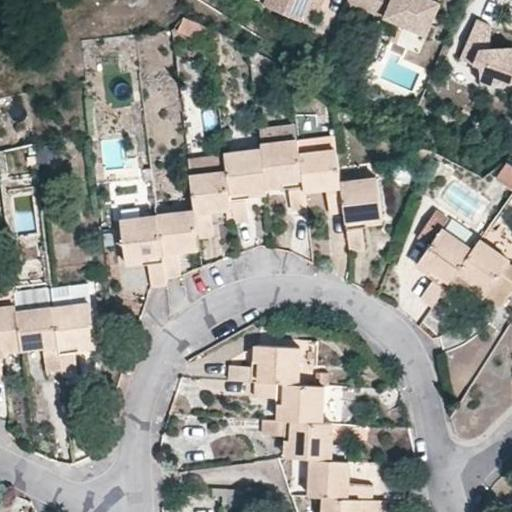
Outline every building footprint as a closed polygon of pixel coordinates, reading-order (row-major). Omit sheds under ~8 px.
[(264,0),(262,6),(309,26),(319,0),(264,0)] [(432,22),(441,1),(438,0),(347,0),(433,35),(437,25),(432,22)] [(462,58),(481,67),(482,84),(511,84),(511,58),(509,58),(509,49),(492,50),(492,26),(477,20),(462,58)] [(260,132),(261,145),(298,140),(296,127),(260,132)] [(307,209),(305,191),(300,154),(298,140),(261,145),(262,148),(267,187),(288,185),(292,210),(307,209)] [(267,193),(267,187),(262,148),(225,153),(228,171),(232,208),(234,222),(248,220),(246,195),(267,193)] [(3,152),(4,158),(17,156),(16,150),(3,152)] [(345,211),(342,183),(337,150),(300,154),(305,191),(326,189),(330,212),(345,211)] [(188,158),(191,175),(228,171),(225,153),(188,158)] [(511,165),(508,163),(496,179),(511,190),(511,165)] [(232,208),(228,171),(191,175),(195,210),(199,236),(214,235),(211,211),(227,209),(232,208)] [(361,224),(382,222),(376,178),(342,183),(345,211),(350,250),(365,247),(361,224)] [(195,210),(158,215),(166,277),(181,276),(179,251),(200,249),(199,236),(195,210)] [(158,215),(121,220),(127,263),(148,261),(152,286),(166,284),(166,277),(158,215)] [(472,249),(442,230),(417,266),(434,276),(422,297),(433,305),(441,295),(472,249)] [(511,262),(510,261),(509,259),(479,239),(472,249),(441,295),(453,303),(467,284),(484,296),(486,294),(502,305),(511,291),(511,262)] [(52,290),(55,308),(90,304),(89,284),(52,290)] [(17,306),(18,313),(55,308),(52,290),(15,295),(17,306)] [(74,349),(95,347),(90,304),(55,308),(63,376),(77,374),(74,349)] [(1,352),(22,350),(18,313),(17,306),(0,308),(0,376),(4,376),(1,352)] [(47,378),(63,376),(55,308),(18,313),(22,350),(43,348),(47,378)] [(230,381),(256,382),(298,384),(300,347),(257,346),(256,366),(230,366),(230,381)] [(324,386),(298,384),(256,382),(255,396),(279,398),(278,420),(322,422),(324,386)] [(332,423),(322,422),(278,420),(264,419),(264,435),(287,435),(286,458),(312,459),(330,460),(332,423)] [(372,484),(348,483),(350,461),(330,460),(312,459),(310,496),(324,497),(371,500),(372,484)] [(323,511),(385,511),(386,500),(371,500),(324,497),(323,511)]
